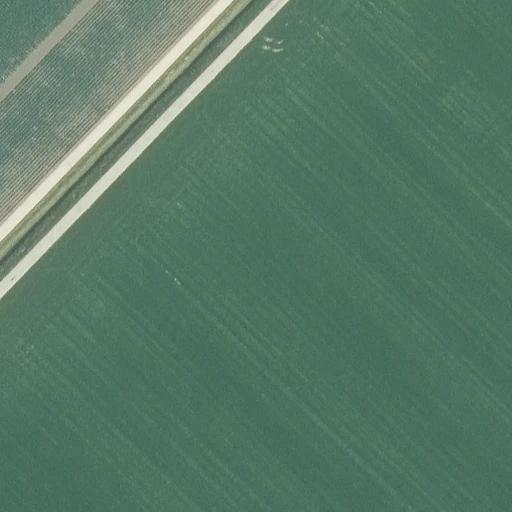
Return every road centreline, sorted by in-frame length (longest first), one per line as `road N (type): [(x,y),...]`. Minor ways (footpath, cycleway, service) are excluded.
road 1 (track): [(0,292),(282,0)]
road 2 (track): [(224,0),(0,232)]
